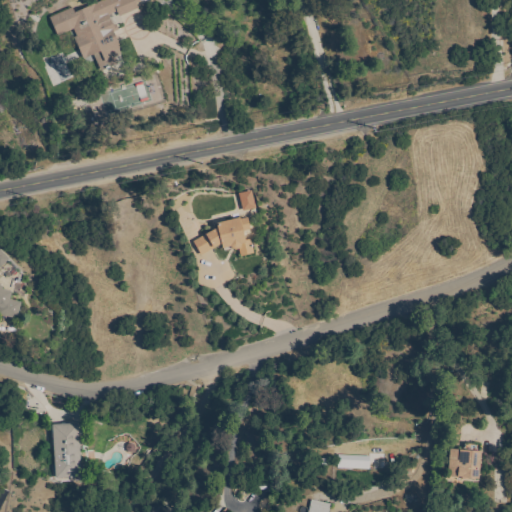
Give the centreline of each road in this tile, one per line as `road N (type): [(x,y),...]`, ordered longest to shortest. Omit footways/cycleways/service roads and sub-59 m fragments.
road 1 (tertiary): [(0,365),(88,392),(214,369),(489,277),(511,262)]
road 2 (secondary): [(0,194),(511,92)]
road 3 (residential): [(135,511),(198,422),(214,369)]
